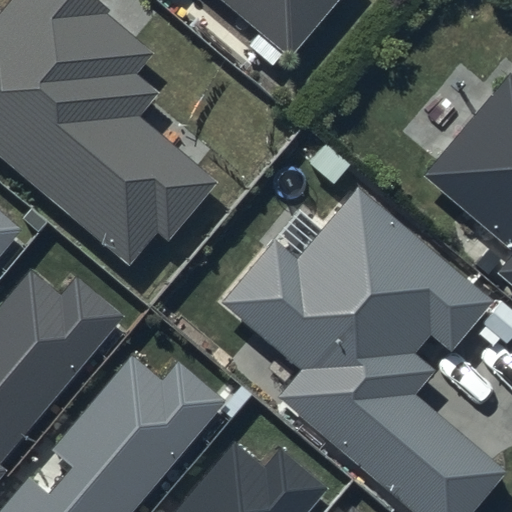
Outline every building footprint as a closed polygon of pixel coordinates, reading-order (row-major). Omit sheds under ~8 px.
[(0,0),(0,146),(128,256),(156,224),(166,232),(217,173),(137,105),(157,82),(136,65),(154,43),(105,2),(106,0),(0,0)] [(229,0),(284,46),(323,0),(229,0)] [(511,69),(507,66),(424,167),(511,238),(511,239),(493,262),(511,277),(511,69)] [(489,290),(355,178),(297,247),(274,229),(221,292),(300,358),(276,387),(425,511),(459,511),(503,460),(411,384),(431,360),(411,344),(428,322),(448,339),(489,290)] [(0,256),(24,227),(0,206),(0,256)] [(126,314),(79,276),(62,297),(31,271),(0,307),(0,480),(8,471),(1,465),(126,314)] [(133,511),(227,399),(180,361),(163,381),(132,356),(1,511),(133,511)] [(307,511),(329,486),(282,447),(265,468),(234,442),(175,511),(307,511)]
